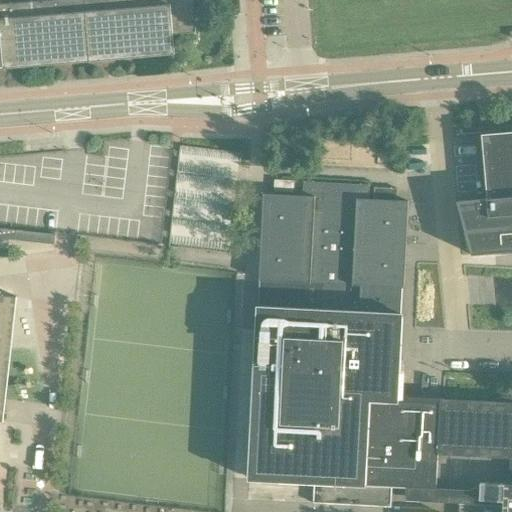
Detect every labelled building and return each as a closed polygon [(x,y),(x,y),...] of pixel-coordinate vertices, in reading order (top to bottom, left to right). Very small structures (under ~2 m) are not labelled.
[(0,68),(3,68),(3,70),(174,56),(172,35),(195,33),(192,0),(61,0),(0,5),(0,68)] [(466,201),(457,202),(471,256),(511,252),(511,132),(481,135),(487,199),(466,201)] [(172,247),(230,254),(241,153),(184,146),(172,247)] [(274,192),(293,193),(294,182),(274,181),(274,192)] [(263,194),(259,281),(324,284),(323,310),(258,307),(249,480),(314,483),(313,504),(391,508),(392,487),(406,488),(405,501),(459,504),(458,511),(511,511),(511,405),(444,402),(444,400),(440,399),(440,402),(406,400),(406,397),(398,397),(400,367),(408,202),(397,201),(397,189),(374,188),(374,200),(369,200),(369,185),(303,182),(303,196),(263,194)] [(15,231),(0,228),(0,239),(14,241),(15,231)] [(0,422),(3,423),(3,421),(1,421),(15,299),(17,299),(17,297),(0,295),(0,293),(1,294),(1,292),(0,292),(0,422)]
